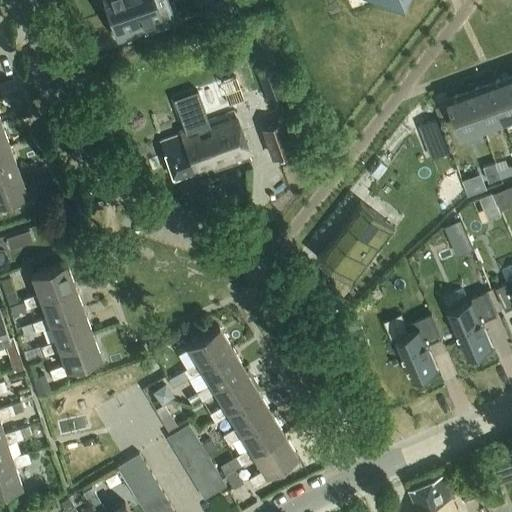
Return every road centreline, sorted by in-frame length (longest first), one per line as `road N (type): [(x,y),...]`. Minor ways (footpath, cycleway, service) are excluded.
road 1 (residential): [(369,470),(292,280),(241,242),(145,209),(104,180),(74,132),(23,0)]
road 2 (tertiary): [(369,470),(511,411)]
